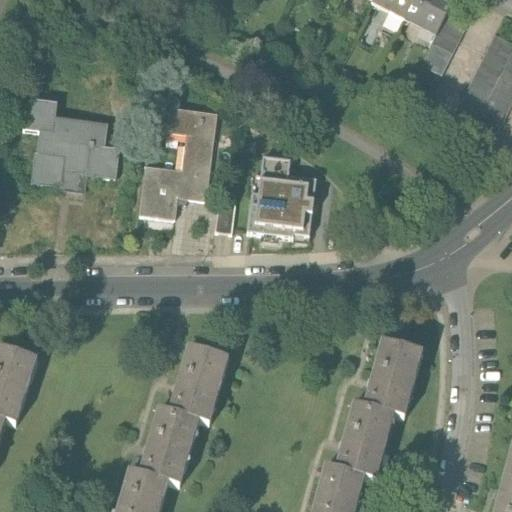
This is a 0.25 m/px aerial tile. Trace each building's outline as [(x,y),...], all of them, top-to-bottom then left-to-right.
[(403,23),(405,18),(414,0),(374,0),(374,2),(391,10),(388,15),(403,23)] [(455,1),(452,0),(414,0),(405,18),(423,27),(420,32),(435,39),(453,3),(455,1)] [(453,3),(435,39),(421,67),(442,78),(474,14),(453,3)] [(511,105),(511,46),(494,38),(446,134),(487,155),(511,105)] [(112,182),(114,119),(66,118),(67,101),(31,100),(30,130),(44,131),(42,177),(64,178),(64,190),(88,190),(89,173),(102,173),(102,182),(112,182)] [(216,119),(170,114),(166,138),(183,140),(179,175),(145,171),(139,220),(175,224),(177,203),(205,206),(216,119)] [(251,198),(246,237),(293,243),(293,240),(308,242),(315,185),(287,182),(290,167),(262,163),(258,199),(251,198)] [(235,209),(218,207),(214,236),(231,238),(235,209)] [(420,359),(380,349),(363,413),(392,421),(402,423),(420,359)] [(227,365),(187,353),(169,418),(198,426),(209,429),(227,365)] [(0,355),(0,427),(5,429),(14,432),(36,367),(0,355)] [(374,487),(392,421),(363,413),(351,410),(333,476),(362,484),(374,487)] [(179,491),(198,426),(169,418),(158,415),(139,480),(167,488),(179,491)] [(511,511),(511,446),(493,511),(511,511)] [(354,511),(362,484),(333,476),(323,473),(313,511),(354,511)] [(160,511),(167,488),(139,480),(128,477),(118,511),(160,511)]
